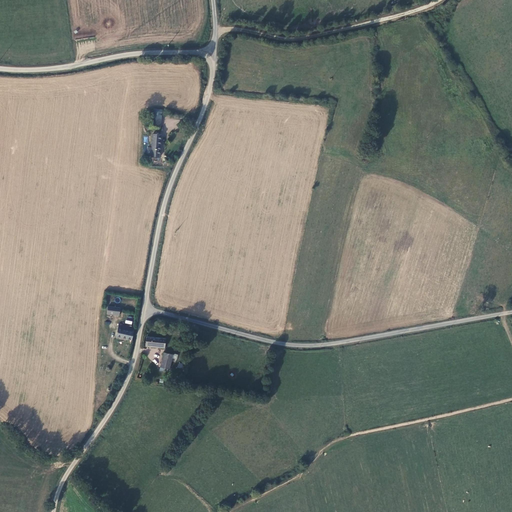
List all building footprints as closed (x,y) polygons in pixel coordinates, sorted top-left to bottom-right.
[(152,126),(161,127),(163,109),(154,109),(152,126)] [(160,157),(162,135),(153,134),(151,157),(160,157)] [(131,340),(134,328),(118,324),(115,336),(131,340)] [(165,348),(166,339),(146,337),(145,346),(165,348)] [(165,352),(160,370),(164,371),(165,368),(169,369),(173,355),(165,352)]
